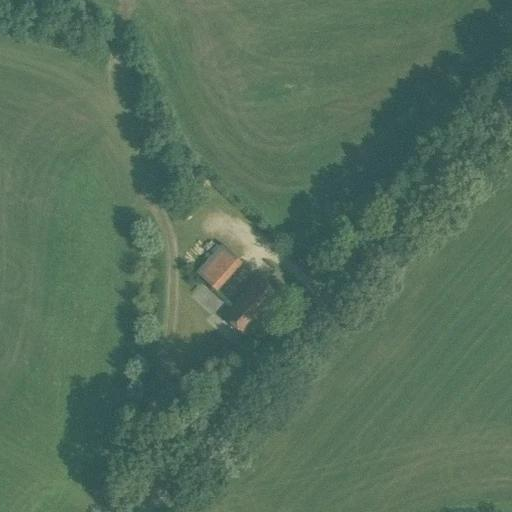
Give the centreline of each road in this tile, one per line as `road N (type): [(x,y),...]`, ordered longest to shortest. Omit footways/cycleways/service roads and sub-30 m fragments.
road 1 (residential): [(363,265),(248,163),(206,112),(165,0)]
road 2 (unclassified): [(146,511),(363,265)]
road 3 (unclassified): [(363,265),(511,98)]
